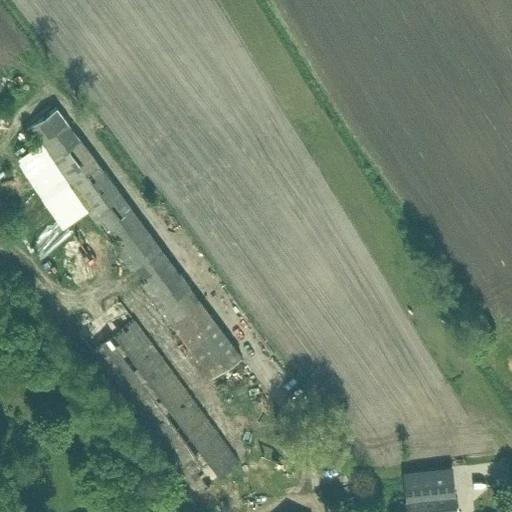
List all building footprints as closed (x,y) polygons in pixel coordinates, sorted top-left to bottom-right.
[(28,126),(191,349),(212,377),(224,370),(241,356),(56,106),(28,126)] [(67,225),(34,241),(42,258),(75,242),(67,225)] [(122,259),(57,308),(157,442),(223,393),(122,259)] [(451,468),(403,472),(405,497),(426,495),(452,492),(453,492),(451,468)] [(426,495),(405,497),(406,511),(455,511),(453,492),(452,492),(426,495)] [(161,502),(161,511),(174,511),(174,500),(161,502)]
